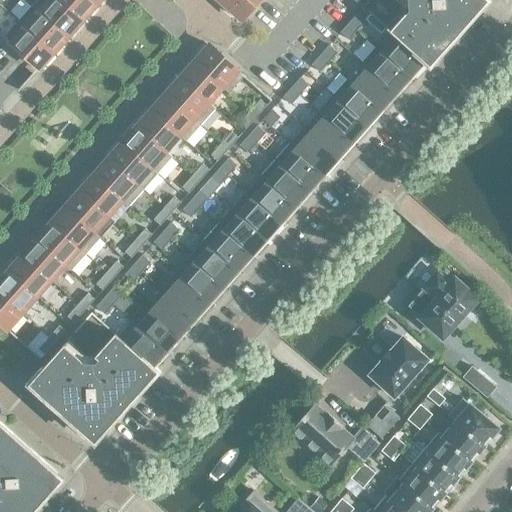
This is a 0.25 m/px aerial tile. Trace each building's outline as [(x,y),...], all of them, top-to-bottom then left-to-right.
[(68,35),(82,19),(60,0),(35,0),(32,4),(68,35)] [(60,0),(82,19),(96,3),(92,0),(60,0)] [(228,0),(225,4),(242,19),(258,0),(228,0)] [(407,0),(408,10),(405,13),(404,13),(390,29),(387,27),(386,27),(429,65),(473,17),(468,12),(467,2),(475,2),(474,0),(471,0),(467,0),(466,0),(407,0)] [(53,52),(68,35),(32,4),(18,20),(53,52)] [(358,13),(349,22),(357,30),(366,20),(358,13)] [(3,37),(38,68),(53,52),(18,20),(3,37)] [(340,32),(348,39),(357,30),(349,22),(340,32)] [(429,66),(429,65),(386,27),(386,28),(389,30),(375,46),(410,77),(424,62),(429,66)] [(209,45),(194,61),(230,93),(245,76),(237,70),(209,45)] [(329,45),(320,55),(329,62),(337,52),(329,45)] [(410,77),(375,46),(361,62),(396,93),(410,77)] [(312,64),(320,72),(329,62),(320,55),(312,64)] [(180,77),(215,109),(216,108),(208,102),(222,87),(229,93),(230,93),(194,61),(180,77)] [(347,77),(346,78),(382,110),(396,93),(361,62),(360,62),(368,69),(354,84),(347,77)] [(180,77),(166,94),(201,125),(215,109),(180,77)] [(300,77),(291,87),(300,94),(308,84),(300,77)] [(368,126),(382,110),(346,78),(332,94),(368,126)] [(283,97),(291,104),(300,94),(291,87),(283,97)] [(166,94),(151,110),(187,141),(201,125),(166,94)] [(353,142),(368,126),(332,94),(318,110),(353,142)] [(250,111),(256,117),(267,105),(260,99),(250,111)] [(271,126),(280,117),(271,109),(262,119),(271,126)] [(151,110),(137,126),(172,157),(173,157),(165,150),(179,135),(186,142),(187,141),(151,110)] [(318,110),(303,126),(339,158),(353,142),(318,110)] [(256,117),(250,111),(239,122),(246,128),(256,117)] [(257,125),(248,135),(257,143),(265,133),(257,125)] [(123,142),(158,173),(172,157),(137,126),(123,142)] [(324,174),(339,158),(303,126),(289,142),(324,174)] [(221,143),(228,149),(238,137),(231,131),(221,143)] [(240,145),(248,152),(257,143),(248,135),(240,145)] [(123,142),(108,158),(144,190),(158,173),(123,142)] [(289,142),(275,159),(310,190),(324,174),(289,142)] [(228,149),(221,143),(211,155),(217,161),(228,149)] [(108,158),(94,174),(129,206),(144,190),(108,158)] [(228,158),(219,167),(228,175),(236,165),(228,158)] [(296,206),(310,190),(275,159),(260,175),(296,206)] [(192,175),(199,181),(209,170),(203,164),(192,175)] [(211,177),(219,185),(228,175),(219,167),(211,177)] [(94,174),(79,191),(107,215),(121,200),(129,206),(94,174)] [(199,181),(192,175),(182,187),(189,193),(199,181)] [(260,175),(246,191),(281,222),(296,206),(260,175)] [(199,190),(191,200),(199,207),(208,197),(199,190)] [(93,231),(107,215),(79,191),(65,207),(100,238),(101,238),(93,231)] [(267,239),(281,222),(246,191),(231,207),(267,239)] [(164,207),(170,213),(181,202),(174,196),(164,207)] [(182,209),(190,217),(199,207),(191,200),(182,209)] [(65,207),(51,223),(86,254),(100,238),(65,207)] [(170,213),(164,207),(153,219),(160,225),(170,213)] [(267,239),(231,207),(217,223),(253,255),(267,239)] [(162,232),(170,239),(179,230),(171,222),(162,232)] [(72,270),(86,254),(51,223),(36,239),(72,270)] [(238,271),(253,255),(217,223),(203,239),(238,271)] [(135,240),(142,246),(152,234),(145,228),(135,240)] [(153,242),(162,249),(170,239),(162,232),(153,242)] [(71,271),(72,270),(36,239),(22,255),(50,280),(64,264),(71,271)] [(203,239),(188,255),(224,287),(238,271),(203,239)] [(142,246),(135,240),(125,251),(131,257),(142,246)] [(142,254),(133,264),(142,272),(150,262),(142,254)] [(36,296),(50,280),(22,255),(8,271),(36,296)] [(210,303),(224,287),(188,255),(188,256),(195,263),(182,278),(175,271),(174,272),(210,303)] [(106,272),(113,278),(123,266),(116,260),(106,272)] [(125,274),(133,281),(142,272),(133,264),(125,274)] [(8,271),(0,279),(0,293),(21,313),(36,296),(8,271)] [(113,278),(106,272),(96,284),(103,290),(113,278)] [(174,272),(160,288),(195,319),(210,303),(174,272)] [(437,272),(424,287),(437,299),(420,317),(442,336),(476,298),(454,279),(450,284),(437,272)] [(113,287),(105,296),(113,304),(122,294),(113,287)] [(181,335),(195,319),(160,288),(159,288),(167,295),(153,311),(181,335)] [(0,323),(7,329),(21,313),(0,293),(0,323)] [(77,304),(84,310),(94,299),(88,293),(77,304)] [(96,306),(104,314),(113,304),(105,296),(96,306)] [(84,310),(77,304),(67,316),(74,322),(84,310)] [(131,320),(166,352),(181,335),(153,311),(139,326),(131,320)] [(152,367),(166,352),(131,320),(117,335),(114,333),(152,367)] [(49,337),(55,343),(66,331),(59,325),(49,337)] [(114,333),(94,356),(97,359),(94,362),(84,362),(81,359),(65,344),(68,341),(67,340),(28,384),(77,428),(82,422),(92,422),(92,429),(94,429),(93,422),(103,421),(108,426),(138,392),(134,388),(152,367),(114,333)] [(38,348),(45,354),(55,343),(49,337),(38,348)] [(394,396),(427,359),(402,337),(390,351),(389,351),(381,359),(382,360),(369,374),(394,396)] [(487,397),(496,387),(471,366),(462,377),(487,397)] [(445,398),(433,388),(426,396),(439,406),(445,398)] [(456,420),(485,444),(498,428),(462,398),(448,415),(455,421),(456,420)] [(326,414),(314,403),(291,429),(331,465),(347,447),(363,461),(379,443),(361,427),(352,437),(342,428),(343,426),(328,413),(326,414)] [(420,404),(407,419),(419,429),(432,414),(420,404)] [(455,421),(443,435),(443,436),(472,460),(485,444),(456,420),(455,421)] [(0,511),(31,511),(46,495),(41,490),(40,480),(48,480),(48,478),(40,479),(40,469),(45,463),(0,423),(0,511)] [(439,431),(425,448),(459,476),(472,460),(443,436),(443,435),(439,431)] [(394,435),(381,450),(393,461),(406,445),(394,435)] [(459,476),(425,448),(411,464),(416,468),(417,467),(446,491),(459,476)] [(375,473),(363,463),(350,478),(362,488),(375,473)] [(416,468),(404,483),(433,507),(446,491),(417,467),(416,468)] [(391,498),(406,511),(428,511),(433,507),(404,483),(391,498)] [(277,511),(254,490),(241,505),(244,508),(240,511),(277,511)] [(386,494),(373,510),(374,511),(406,511),(391,498),(386,494)] [(319,497),(311,507),(316,511),(319,511),(327,504),(319,497)] [(286,511),(314,511),(298,498),(286,511)] [(341,498),(329,511),(350,511),(354,508),(341,498)]
